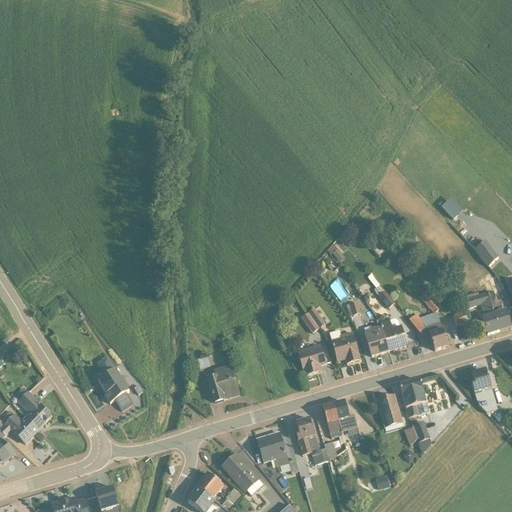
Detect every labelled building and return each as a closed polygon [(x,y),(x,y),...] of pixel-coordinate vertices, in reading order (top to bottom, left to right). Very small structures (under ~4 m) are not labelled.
[(485,245),(475,254),(489,269),(499,260),(485,245)] [(340,300),(348,296),(340,281),(332,285),(340,300)] [(386,292),(379,298),(389,310),(395,304),(386,292)] [(426,293),(419,299),(434,315),(440,309),(426,293)] [(481,319),(487,337),(499,333),(487,295),(478,297),(477,294),(460,300),(464,312),(479,308),(483,318),(481,319)] [(492,294),(487,295),(499,333),(510,330),(501,301),(497,302),(496,297),(494,298),(492,294)] [(353,317),(362,314),(358,304),(349,307),(353,317)] [(316,311),(302,318),(311,335),(325,327),(316,311)] [(453,317),(456,328),(463,326),(463,325),(468,323),(466,314),(464,314),(464,313),(453,317)] [(416,316),(409,322),(422,338),(428,334),(434,353),(447,349),(440,325),(439,325),(436,314),(419,320),(416,316)] [(389,321),(379,324),(389,354),(407,349),(401,329),(399,329),(397,323),(394,321),(389,322),(389,321)] [(371,327),(364,329),(366,336),(364,337),(370,360),(389,354),(380,327),(372,329),(371,327)] [(338,333),(329,335),(337,364),(345,362),(346,366),(360,362),(352,334),(340,338),(338,333)] [(320,347),(297,354),(304,378),(320,374),(319,368),(325,366),(320,347)] [(197,362),(200,372),(210,369),(207,359),(197,362)] [(115,403),(122,414),(133,407),(126,396),(128,394),(111,366),(106,360),(96,366),(101,373),(104,378),(97,383),(106,397),(104,398),(110,406),(115,403)] [(230,367),(213,372),(215,378),(206,381),(214,405),(239,398),(230,367)] [(477,407),(486,415),(498,412),(485,371),(471,375),(474,386),(471,387),(477,407)] [(399,388),(407,420),(428,415),(419,382),(399,388)] [(28,395),(26,396),(17,404),(29,416),(25,419),(38,432),(51,419),(39,408),(39,407),(28,395)] [(394,397),(375,402),(384,431),(386,434),(403,429),(402,425),(403,425),(394,397)] [(333,407),(341,434),(352,431),(344,404),(344,403),(333,407)] [(322,410),(331,440),(338,439),(340,446),(344,445),(342,438),(342,437),(333,407),(322,410)] [(25,446),(38,432),(25,419),(22,423),(14,416),(13,417),(9,413),(0,422),(0,433),(6,439),(10,435),(12,437),(13,436),(25,446)] [(314,467),(328,463),(325,451),(324,450),(319,452),(309,420),(295,424),(297,433),(294,434),(301,458),(302,458),(310,455),(314,467)] [(412,428),(419,444),(429,440),(422,424),(412,428)] [(411,430),(403,433),(409,448),(416,441),(411,430)] [(5,438),(0,433),(0,468),(3,466),(4,467),(16,456),(1,441),(5,438)] [(276,470),(289,466),(279,434),(255,441),(263,466),(270,464),(272,470),(275,470),(276,470)] [(338,443),(332,445),(332,444),(324,447),(328,463),(336,458),(334,451),(339,449),(338,443)] [(251,498),(262,487),(259,483),(260,481),(236,455),(220,469),(244,496),(247,494),(251,498)] [(207,476),(196,490),(212,501),(223,488),(207,476)] [(379,491),(391,488),(388,477),(376,479),(379,491)] [(275,478),(271,481),(281,493),(285,490),(275,478)] [(308,479),(303,481),(306,491),(312,489),(308,479)] [(95,495),(100,511),(118,511),(112,489),(95,495)] [(225,511),(221,508),(212,501),(196,490),(190,498),(191,499),(187,504),(197,511),(225,511)] [(241,498),(233,490),(226,500),(227,501),(221,508),(225,511),(229,511),(233,507),(241,498)] [(52,508),(52,511),(87,511),(85,502),(76,504),(75,501),(52,508)]
